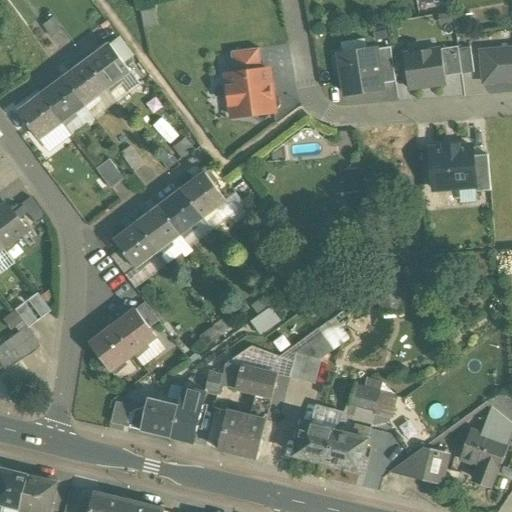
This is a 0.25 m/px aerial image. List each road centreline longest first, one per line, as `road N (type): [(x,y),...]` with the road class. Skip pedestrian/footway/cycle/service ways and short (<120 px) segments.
road 1 (residential): [(56,443),(75,279),(70,241),(61,212),(0,127)]
road 2 (residential): [(291,0),(309,107),(335,120),(511,102)]
road 3 (tertiary): [(307,501),(56,443)]
